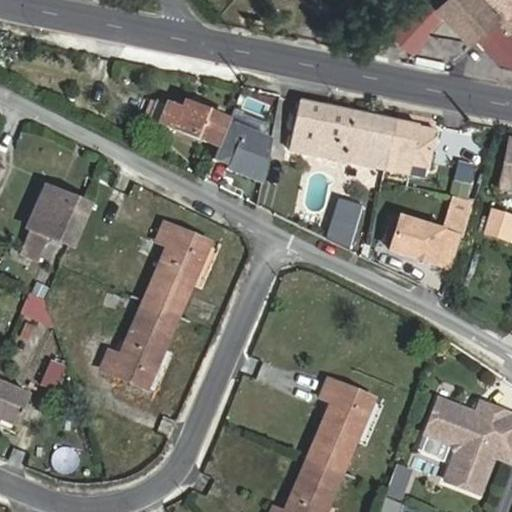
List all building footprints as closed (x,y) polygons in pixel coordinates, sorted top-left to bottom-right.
[(410,52),(441,19),(423,0),(392,34),(410,52)] [(511,0),(422,0),(423,0),(441,19),(445,15),(470,42),(475,38),(501,64),(511,65),(511,0)] [(195,134),(206,111),(187,102),(183,108),(157,96),(149,112),(195,134)] [(384,170),(393,120),(300,100),(297,112),(290,149),(384,170)] [(218,145),(228,121),(206,111),(195,134),(218,145)] [(420,126),(393,120),(384,170),(406,175),(408,164),(426,168),(432,142),(417,139),(420,126)] [(511,187),(511,141),(501,186),(511,187)] [(246,159),(231,190),(283,217),(298,186),(246,159)] [(71,242),(87,205),(49,188),(27,236),(45,244),(50,233),(71,242)] [(354,227),(360,206),(337,200),(331,220),(354,227)] [(505,238),(511,218),(493,213),(487,233),(505,238)] [(152,303),(181,316),(207,257),(202,253),(206,244),(172,226),(165,243),(176,248),(152,303)] [(212,246),(206,244),(202,253),(207,257),(212,246)] [(26,292),(46,300),(53,284),(33,276),(26,292)] [(152,381),(181,316),(152,303),(124,363),(112,357),(105,373),(139,390),(144,378),(152,381)] [(52,357),(41,382),(56,389),(66,364),(52,357)] [(144,378),(139,390),(146,394),(152,381),(144,378)] [(0,380),(0,424),(14,431),(30,393),(0,380)] [(338,405),(315,461),(347,474),(372,412),(365,409),(370,398),(336,383),(329,401),(338,405)] [(377,401),(370,398),(365,409),(372,412),(377,401)] [(444,401),(431,435),(457,445),(463,455),(452,481),(485,494),(511,427),(511,415),(487,406),(482,417),(476,421),(470,418),(472,413),(444,401)] [(331,511),(347,474),(315,461),(292,511),(281,511),(280,511),(279,511),(331,511)]
